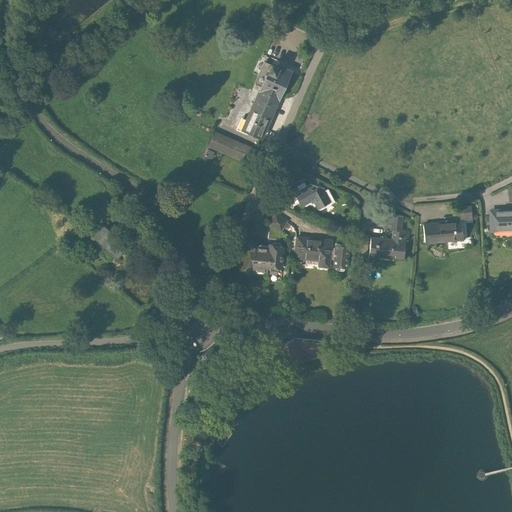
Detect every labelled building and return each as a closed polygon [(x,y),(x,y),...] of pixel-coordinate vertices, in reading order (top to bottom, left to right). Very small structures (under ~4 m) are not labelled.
[(253,84),(260,87),(266,74),(286,83),(292,70),(261,56),(255,70),(259,72),(253,84)] [(260,87),(253,101),(274,111),(286,83),(266,74),(260,87)] [(261,138),(274,111),(253,101),(245,120),(241,129),(247,132),(261,138)] [(231,128),(235,130),(240,120),(235,118),(231,128)] [(246,136),(247,132),(241,129),(245,120),(241,118),(240,120),(235,130),(235,131),(246,136)] [(265,147),(219,124),(208,146),(255,169),(265,147)] [(214,153),(207,150),(205,156),(211,159),(214,153)] [(205,156),(200,165),(206,168),(211,159),(205,156)] [(303,183),(282,195),(284,200),(282,203),(290,208),(293,204),(298,201),(293,193),(305,187),(303,183)] [(305,187),(293,193),(298,201),(300,206),(312,200),(318,210),(334,202),(327,189),(324,191),(322,188),(310,184),(305,187)] [(461,208),(462,219),(473,219),(473,207),(461,208)] [(511,208),(490,209),(491,230),(498,230),(498,227),(511,226),(511,208)] [(408,211),(390,209),(388,224),(397,225),(396,234),(375,231),(373,254),(383,255),(383,249),(406,251),(408,233),(413,233),(414,226),(406,225),(408,211)] [(281,230),(289,235),(296,232),(292,224),(290,225),(286,222),(287,220),(275,212),(268,223),(270,224),(268,238),(281,240),(281,230)] [(463,220),(423,223),(425,241),(464,238),(463,220)] [(103,226),(92,238),(117,260),(128,248),(103,226)] [(332,240),(295,237),(294,259),(318,261),(317,266),(329,268),(330,260),(331,248),(332,240)] [(333,248),(331,248),(330,260),(333,260),(332,266),(347,267),(349,244),(334,242),(333,248)] [(235,266),(249,274),(253,268),(267,269),(267,266),(281,267),(283,245),(268,244),(268,247),(247,246),(235,266)] [(268,350),(270,354),(279,351),(277,346),(278,345),(274,336),(262,335),(268,350)] [(300,351),(298,352),(292,339),(278,345),(277,346),(279,351),(286,367),(304,359),(300,351)] [(282,368),(286,367),(279,351),(270,354),(268,350),(250,358),(256,371),(279,361),(282,368)] [(228,387),(251,377),(254,383),(262,379),(282,368),(279,361),(256,371),(250,358),(245,362),(222,373),(228,387)] [(203,410),(198,417),(206,422),(211,415),(203,410)]
